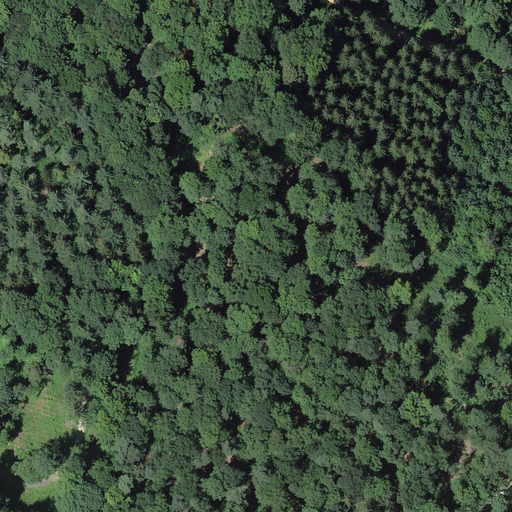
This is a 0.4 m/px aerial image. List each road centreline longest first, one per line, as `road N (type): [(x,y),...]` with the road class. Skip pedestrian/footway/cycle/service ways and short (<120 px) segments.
road 1 (track): [(0,472),(36,483),(67,466),(97,348),(172,215)]
road 2 (track): [(334,0),(382,28),(511,75)]
